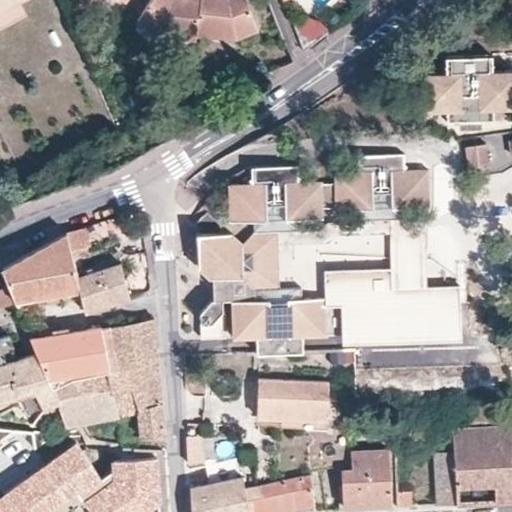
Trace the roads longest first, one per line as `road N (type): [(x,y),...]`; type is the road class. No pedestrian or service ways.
road 1 (residential): [(176,511),(155,180)]
road 2 (residential): [(155,180),(409,0)]
road 3 (residential): [(155,180),(0,250)]
